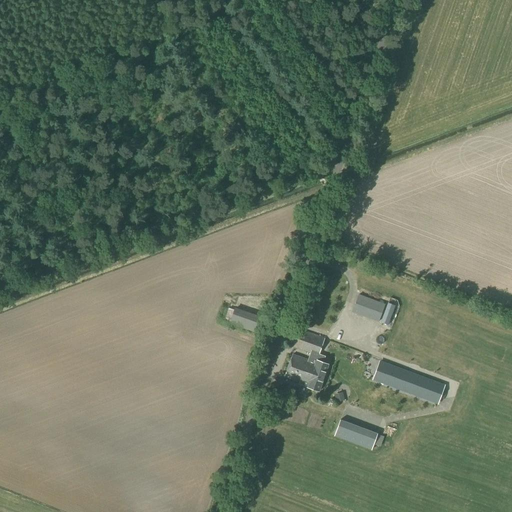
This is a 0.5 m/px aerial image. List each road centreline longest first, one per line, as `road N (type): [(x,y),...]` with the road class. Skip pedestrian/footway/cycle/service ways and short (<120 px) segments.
road 1 (unclassified): [(217,511),(395,0)]
road 2 (track): [(259,0),(349,129)]
